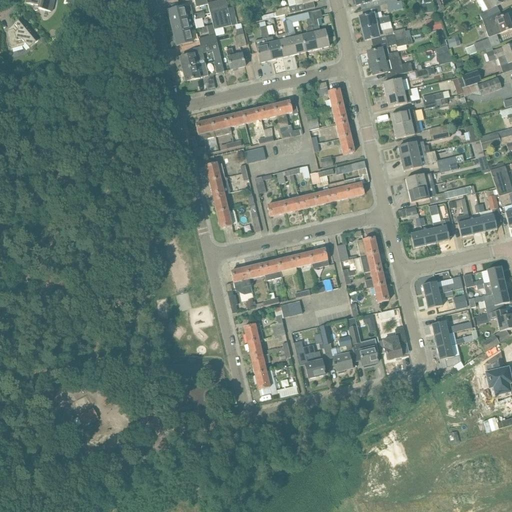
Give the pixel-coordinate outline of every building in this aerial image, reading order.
[(37,10),(38,9),(51,13),(54,1),(49,0),(26,0),(26,4),(34,6),(33,8),(33,9),(33,10),(34,11),(35,11),(36,11),(37,11),(37,10)] [(208,4),(207,0),(194,0),(196,8),(208,5),(208,4)] [(276,13),(261,17),(262,21),(264,20),(284,16),(305,11),(315,8),(313,3),(318,1),(317,0),(287,0),(289,7),(275,10),(276,13)] [(383,0),(379,1),(366,4),(367,10),(372,9),(397,3),(395,0),(383,0)] [(431,0),(419,0),(420,5),(426,4),(428,14),(433,13),(434,13),(432,7),(432,0),(431,0)] [(482,0),(489,11),(504,3),(502,0),(482,0)] [(397,3),(372,9),(373,15),(380,13),(388,11),(389,13),(402,10),(401,2),(397,3)] [(178,9),(168,12),(171,23),(193,18),(192,15),(191,12),(186,14),(184,8),(178,9)] [(233,8),(228,9),(231,20),(236,19),(233,8)] [(228,9),(210,13),(213,25),(214,31),(232,26),(231,20),(228,9)] [(320,10),(308,13),(318,50),(329,48),(325,31),(320,33),(317,20),(322,19),(320,10)] [(171,23),(174,35),(190,31),(197,30),(194,21),(205,18),(204,12),(192,15),(193,18),(171,23)] [(318,50),(308,13),(297,16),(298,23),(307,21),(309,29),(305,30),(307,36),(302,37),(306,53),(318,50)] [(489,38),(488,38),(488,39),(503,33),(511,29),(507,16),(502,18),(501,18),(500,13),(487,19),(482,22),(488,37),(489,37),(489,38)] [(369,16),(359,18),(362,30),(391,23),(389,17),(375,20),(373,15),(369,16)] [(286,22),(283,23),(285,29),(294,26),(293,24),(298,23),(297,16),(285,19),(286,22)] [(425,25),(427,33),(442,29),(438,18),(426,21),(425,25)] [(6,32),(8,42),(11,50),(22,47),(25,45),(29,49),(39,41),(21,19),(14,25),(16,28),(13,30),(6,32)] [(391,23),(362,30),(364,41),(379,38),(378,32),(392,29),(391,23)] [(201,48),(203,48),(217,44),(214,31),(213,25),(201,28),(203,34),(209,33),(210,38),(199,40),(201,48)] [(294,26),(285,29),(286,34),(289,34),(290,39),(297,38),(294,26)] [(405,29),(385,34),(387,41),(411,36),(409,31),(405,32),(405,29)] [(190,31),(174,35),(177,47),(193,43),(190,31)] [(271,62),(283,59),(279,42),(274,43),(272,38),(269,39),(267,31),(261,32),(263,40),(266,39),(271,62)] [(441,32),(434,34),(438,47),(446,44),(441,32)] [(277,37),(279,42),(283,59),(294,56),(290,39),(289,34),(286,34),(277,37)] [(236,37),(239,49),(246,47),(243,35),(236,37)] [(411,36),(387,41),(388,47),(396,46),(397,48),(408,46),(408,45),(413,44),(411,36)] [(297,38),(290,39),(294,56),(306,53),(302,37),(297,38)] [(455,38),(447,41),(449,49),(457,47),(455,38)] [(263,40),(254,42),(259,64),(271,62),(266,39),(263,40)] [(491,48),(488,39),(473,45),(476,54),(491,48)] [(217,44),(203,48),(205,54),(218,50),(217,44)] [(511,62),(511,45),(503,48),(503,49),(493,52),(495,60),(497,60),(500,67),(510,64),(511,62)] [(446,46),(435,49),(439,65),(450,62),(446,46)] [(367,53),(370,65),(390,60),(399,58),(398,53),(389,55),(387,48),(367,53)] [(227,59),(228,61),(230,71),(245,68),(242,56),(234,58),(232,49),(226,51),(228,59),(227,59)] [(179,59),(182,71),(205,65),(204,59),(203,54),(194,56),(194,55),(179,59)] [(395,76),(412,72),(410,64),(401,66),(399,58),(390,60),(370,65),(373,76),(384,74),(386,79),(396,77),(395,76)] [(221,61),(213,63),(216,75),(224,73),(221,61)] [(9,68),(2,65),(0,71),(0,72),(6,75),(9,68)] [(205,65),(182,71),(185,83),(200,79),(208,77),(207,71),(205,65)] [(427,69),(415,71),(417,78),(429,76),(428,70),(427,69)] [(477,84),(482,82),(478,71),(461,76),(462,77),(458,79),(461,87),(461,90),(477,84)] [(383,84),(386,97),(417,89),(410,90),(407,79),(400,81),(400,80),(383,84)] [(481,96),(501,89),(497,79),(478,86),(481,96)] [(328,95),(332,109),(343,106),(339,90),(328,93),(326,83),(318,85),(319,88),(312,89),(314,98),(328,95)] [(477,84),(461,90),(463,95),(464,98),(472,95),(481,96),(478,86),(477,84)] [(417,89),(386,97),(388,109),(406,104),(411,103),(411,102),(420,100),(417,89)] [(444,99),(442,93),(421,98),(423,104),(435,101),(441,100),(444,99)] [(437,107),(435,101),(423,104),(424,111),(437,108),(437,107)] [(290,102),(274,106),(277,118),(278,120),(280,129),(289,127),(286,116),(292,114),(290,102)] [(277,118),(274,106),(258,110),(261,121),(271,119),(277,118)] [(332,109),(335,124),(347,122),(343,106),(332,109)] [(258,110),(242,113),(245,125),(261,121),(258,110)] [(502,119),(507,117),(509,123),(511,122),(511,111),(511,110),(500,113),(502,119)] [(390,116),(393,128),(417,123),(414,111),(408,112),(390,116)] [(242,113),(227,117),(229,129),(230,129),(245,125),(242,113)] [(229,129),(227,117),(211,121),(214,132),(215,138),(231,134),(230,129),(229,129)] [(214,132),(211,121),(195,125),(198,136),(199,136),(200,141),(215,138),(214,132)] [(335,124),(339,140),(350,138),(347,122),(335,124)] [(414,136),(419,134),(417,123),(393,128),(396,141),(414,136)] [(430,136),(449,132),(447,126),(429,130),(430,136)] [(473,126),(466,128),(470,143),(471,143),(479,141),(478,139),(473,126)] [(450,138),(449,132),(430,136),(432,142),(450,138)] [(498,140),(496,133),(478,139),(479,141),(480,145),(498,140)] [(498,140),(480,145),(482,151),(483,151),(501,146),(501,148),(507,146),(509,152),(511,150),(511,141),(511,136),(498,140)] [(195,158),(204,155),(208,155),(206,147),(198,149),(195,137),(190,138),(195,158)] [(350,138),(339,140),(343,156),(354,153),(350,138)] [(479,141),(471,143),(475,159),(478,159),(484,157),(482,151),(480,145),(479,141)] [(407,146),(398,148),(401,161),(429,154),(427,147),(424,148),(423,143),(416,144),(407,146)] [(244,153),(247,165),(266,161),(263,149),(244,153)] [(429,165),(437,163),(438,163),(438,161),(435,152),(429,154),(401,161),(403,172),(421,168),(421,167),(429,166),(429,165)] [(438,163),(437,163),(439,168),(456,164),(455,158),(455,157),(438,161),(438,163)] [(478,159),(479,161),(482,174),(489,172),(486,159),(485,157),(484,157),(478,159)] [(321,160),(323,168),(333,165),(331,158),(321,160)] [(360,178),(361,184),(369,183),(364,162),(341,168),(343,175),(354,172),(358,171),(360,178)] [(205,167),(209,182),(225,178),(222,165),(217,166),(216,164),(205,167)] [(458,170),(456,164),(439,168),(440,174),(458,170)] [(309,176),(307,167),(299,169),(300,175),(302,174),(304,180),(310,178),(310,175),(309,176)] [(499,197),(511,193),(511,191),(505,168),(491,172),(499,197)] [(277,175),(279,185),(286,184),(283,173),(277,175)] [(423,176),(405,180),(408,192),(426,188),(433,186),(431,175),(423,176)] [(263,182),(272,180),(271,176),(254,180),(255,184),(263,183),(263,182)] [(209,182),(213,198),(224,195),(224,196),(230,194),(227,178),(225,179),(225,178),(209,182)] [(354,180),(344,182),(348,199),(364,196),(361,184),(360,178),(354,180)] [(329,186),(328,186),(330,192),(332,203),(345,200),(348,199),(344,182),(341,183),(337,184),(329,186)] [(433,186),(408,192),(411,204),(429,200),(429,199),(434,198),(436,195),(433,186)] [(473,187),(471,187),(444,193),(446,200),(472,194),(473,195),(475,195),(473,187)] [(324,194),(315,196),(318,207),(326,205),(332,203),(330,192),(324,193),(324,194)] [(213,198),(217,214),(228,211),(224,196),(224,195),(213,198)] [(305,198),(300,199),(302,210),(307,209),(318,207),(315,196),(305,198)] [(495,196),(488,198),(491,211),(492,211),(498,209),(496,198),(495,196)] [(286,202),(283,203),(286,214),(288,214),(302,210),(300,199),(290,201),(286,202)] [(283,203),(267,207),(270,218),(286,214),(283,203)] [(436,206),(429,208),(431,216),(438,215),(436,206)] [(416,208),(406,210),(406,211),(407,216),(417,214),(416,208)] [(238,224),(234,210),(228,211),(217,214),(220,230),(232,227),(231,226),(238,224)] [(481,218),(485,233),(496,230),(496,231),(497,231),(492,211),(491,211),(484,212),(480,213),(481,218)] [(465,217),(457,219),(461,239),(462,239),(462,238),(473,235),(470,221),(469,216),(465,217)] [(485,233),(481,218),(475,220),(470,221),(473,235),(485,233)] [(449,242),(446,227),(445,221),(433,224),(434,229),(437,244),(448,241),(449,242)] [(434,229),(422,232),(425,247),(437,244),(434,229)] [(425,247),(422,232),(410,235),(413,250),(414,250),(414,249),(425,247)] [(356,243),(360,258),(378,254),(374,238),(356,243)] [(348,261),(344,245),(336,247),(340,263),(348,261)] [(325,250),(309,254),(312,265),(311,265),(313,270),(329,267),(325,250)] [(309,254),(293,258),(296,269),(311,265),(312,265),(309,254)] [(381,270),(378,254),(360,258),(360,259),(353,260),(357,275),(364,273),(364,274),(370,273),(381,270)] [(293,258),(278,261),(280,273),(281,273),(296,269),(293,258)] [(278,261),(262,265),(265,276),(266,282),(282,278),(281,273),(280,273),(278,261)] [(262,265),(246,269),(249,280),(250,280),(265,276),(262,265)] [(501,268),(480,273),(482,282),(483,285),(484,285),(489,284),(503,280),(501,269),(501,268)] [(246,269),(230,273),(233,284),(234,284),(241,282),(243,288),(251,286),(250,280),(249,280),(246,269)] [(367,290),(374,288),(385,286),(381,270),(370,273),(372,280),(365,281),(367,290)] [(466,289),(473,287),(470,275),(463,277),(465,289),(466,289)] [(336,278),(315,283),(318,294),(339,289),(336,278)] [(436,283),(421,287),(422,287),(425,299),(439,295),(445,294),(452,292),(463,289),(460,278),(452,280),(436,283)] [(483,285),(476,286),(477,291),(484,289),(486,297),(506,292),(503,280),(489,284),(484,285),(483,285)] [(374,288),(377,304),(389,302),(385,286),(374,288)] [(486,297),(483,297),(484,302),(487,315),(504,311),(503,305),(509,304),(509,303),(508,303),(506,292),(486,297)] [(439,295),(425,299),(427,310),(427,311),(442,307),(439,295)] [(464,296),(458,298),(461,309),(467,308),(464,296)] [(272,305),(270,300),(263,302),(264,303),(262,304),(262,302),(254,304),(255,308),(255,309),(272,305)] [(281,308),(284,319),(302,315),(299,303),(281,307),(281,308)] [(359,318),(356,305),(351,306),(354,319),(355,319),(359,318)] [(270,326),(273,338),(285,336),(281,320),(284,319),(281,308),(274,309),(277,324),(270,326)] [(399,318),(397,309),(372,315),(374,323),(399,318)] [(487,315),(477,317),(478,323),(488,321),(496,319),(499,333),(505,331),(511,329),(511,316),(511,315),(511,316),(505,317),(504,311),(487,315)] [(355,319),(354,319),(345,321),(348,331),(349,336),(350,340),(351,344),(351,346),(353,354),(359,353),(362,367),(363,367),(364,369),(372,367),(371,365),(377,364),(376,356),(378,355),(375,340),(360,344),(355,319)] [(472,329),(471,323),(447,328),(445,323),(431,326),(431,327),(434,338),(448,335),(472,329)] [(243,328),(247,344),(258,341),(259,342),(263,340),(260,324),(243,328)] [(331,345),(327,326),(319,328),(324,346),(331,345)] [(403,329),(395,331),(396,337),(382,340),(382,341),(378,342),(377,338),(381,355),(385,354),(387,361),(402,358),(399,346),(407,344),(403,329)] [(437,350),(451,346),(448,335),(434,338),(437,350)] [(481,345),(486,352),(500,342),(495,335),(481,345)] [(341,357),(334,359),(333,359),(335,367),(336,373),(338,373),(338,375),(344,373),(343,372),(352,370),(348,355),(348,354),(352,353),(349,337),(339,340),(341,348),(339,348),(341,357)] [(247,344),(251,360),(262,357),(259,342),(258,341),(247,344)] [(319,353),(316,354),(314,346),(303,348),(302,342),(293,344),(299,368),(305,366),(308,380),(325,376),(322,362),(321,362),(319,353)] [(451,346),(437,350),(439,361),(439,362),(445,361),(447,369),(453,367),(460,363),(461,362),(460,356),(457,345),(456,345),(451,346)] [(278,353),(280,360),(280,359),(280,361),(286,359),(284,352),(274,354),(278,353)] [(262,357),(251,360),(255,376),(266,373),(264,364),(270,363),(269,355),(268,355),(262,357)] [(481,376),(480,376),(480,388),(484,388),(484,397),(498,397),(498,388),(501,388),(501,376),(497,376),(489,376),(488,363),(481,368),(481,376)] [(464,368),(444,381),(450,390),(469,376),(464,368)] [(266,373),(255,376),(258,391),(270,389),(266,373)] [(93,409),(77,417),(82,427),(98,419),(93,409)] [(456,433),(449,435),(451,445),(459,444),(456,433)] [(117,458),(109,455),(107,463),(115,465),(117,458)]
